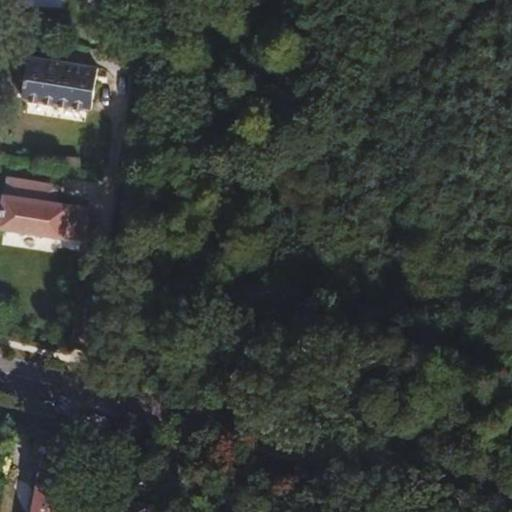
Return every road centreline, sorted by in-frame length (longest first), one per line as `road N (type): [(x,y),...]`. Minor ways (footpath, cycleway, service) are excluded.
road 1 (tertiary): [(0,372),(511,499)]
road 2 (track): [(99,396),(171,0)]
